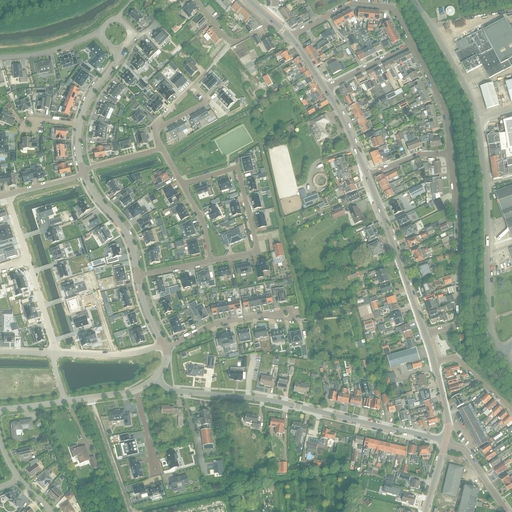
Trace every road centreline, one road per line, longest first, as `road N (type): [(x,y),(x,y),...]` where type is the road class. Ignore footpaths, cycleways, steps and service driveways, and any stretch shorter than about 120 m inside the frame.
road 1 (tertiary): [(445,442),(272,401),(175,390),(162,380)]
road 2 (secondary): [(502,351),(491,332),(476,120)]
road 3 (residential): [(425,334),(459,322),(450,152)]
road 4 (residential): [(182,184),(237,167),(256,251),(210,261)]
road 5 (tertiary): [(425,334),(366,175)]
road 6 (residential): [(411,44),(393,8),(351,4),(289,36)]
road 7 (tertiary): [(136,390),(0,409)]
road 8 (secondary): [(476,120),(414,0)]
